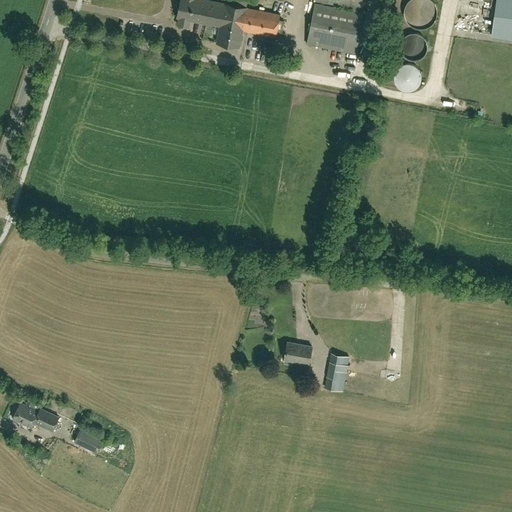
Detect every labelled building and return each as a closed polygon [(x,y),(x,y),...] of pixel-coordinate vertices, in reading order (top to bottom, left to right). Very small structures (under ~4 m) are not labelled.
[(208,0),(180,0),(177,17),(179,17),(178,25),(189,27),(190,20),(220,26),(217,42),(239,47),(242,30),(276,37),(277,31),(281,32),(284,21),(279,20),(280,14),(247,8),(225,3),(208,0)] [(371,40),(379,0),(315,0),(352,7),(352,10),(315,3),(307,42),(357,52),(360,37),(371,40)] [(511,0),(496,0),(491,35),(511,38),(511,0)] [(309,363),(312,346),(287,342),(284,358),(309,363)] [(332,353),(325,388),(342,391),(349,357),(332,353)] [(340,402),(331,400),(329,415),(395,426),(397,413),(365,408),(366,399),(341,395),(340,402)] [(39,411),(20,402),(13,418),(32,427),(34,421),(52,430),(58,417),(40,408),(39,411)] [(91,435),(80,429),(74,440),(86,446),(91,435)]
